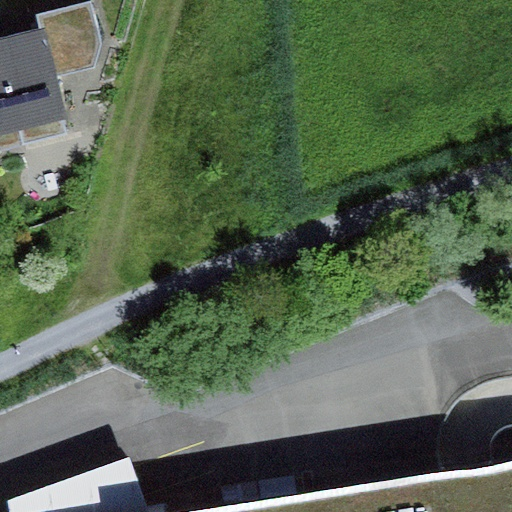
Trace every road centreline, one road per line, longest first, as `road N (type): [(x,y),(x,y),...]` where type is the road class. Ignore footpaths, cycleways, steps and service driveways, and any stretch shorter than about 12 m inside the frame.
road 1 (track): [(0,368),(219,269),(511,169)]
road 2 (track): [(177,0),(75,331)]
